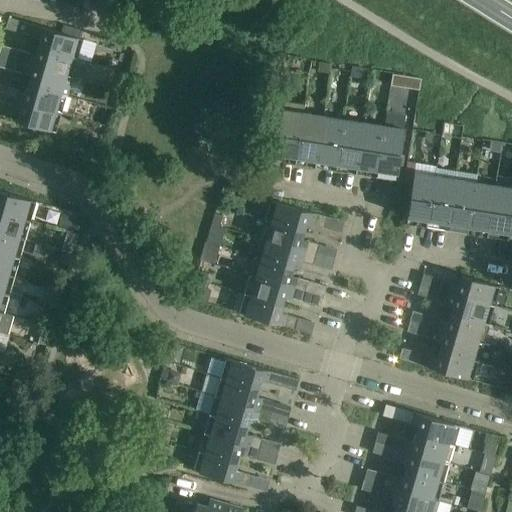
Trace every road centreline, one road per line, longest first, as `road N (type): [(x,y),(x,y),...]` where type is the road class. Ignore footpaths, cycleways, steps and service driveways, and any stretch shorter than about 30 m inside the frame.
road 1 (unclassified): [(343,367),(183,322),(155,296),(105,213),(82,193),(0,162)]
road 2 (residential): [(380,274),(357,259),(369,206),(273,184)]
road 3 (unclassified): [(511,414),(343,367)]
road 4 (residential): [(380,274),(416,253),(511,268)]
road 5 (residential): [(306,492),(337,426),(327,411),(343,367)]
